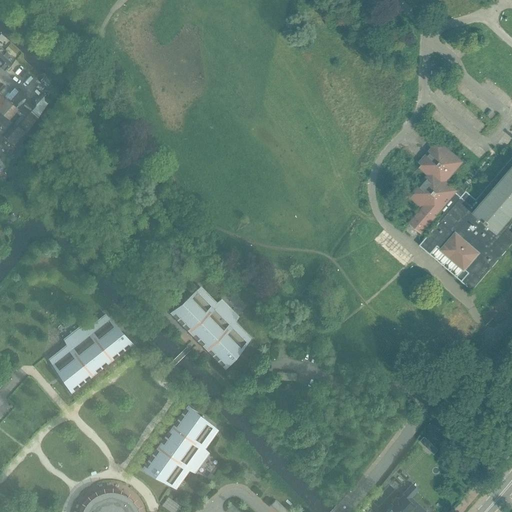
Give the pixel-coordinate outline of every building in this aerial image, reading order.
[(6,51),(0,57),(0,66),(6,72),(17,60),(6,51)] [(14,124),(3,136),(4,137),(13,144),(24,132),(25,133),(36,118),(46,106),(38,99),(33,105),(15,88),(6,99),(11,104),(17,109),(15,111),(16,112),(20,116),(14,124)] [(0,105),(0,119),(4,115),(9,120),(16,112),(15,111),(17,109),(11,104),(6,99),(0,105)] [(0,143),(0,142),(2,142),(4,137),(3,136),(14,124),(9,120),(4,115),(0,119),(0,143)] [(427,175),(408,197),(421,208),(408,223),(421,234),(434,219),(433,218),(435,215),(440,210),(444,213),(436,221),(438,223),(419,246),(429,255),(437,246),(439,248),(440,249),(455,231),(480,253),(465,270),(468,273),(460,281),(471,291),(511,243),(511,157),(475,200),(465,191),(464,192),(463,192),(467,187),(464,184),(458,190),(457,190),(446,181),(462,162),(440,143),(418,168),(427,175)] [(455,231),(440,249),(465,270),(480,253),(455,231)] [(206,350),(225,369),(225,368),(223,366),(236,353),(237,354),(248,342),(231,324),(237,315),(223,301),(214,307),(197,289),(184,300),(185,301),(172,314),(170,312),(169,312),(188,331),(192,326),(196,330),(191,335),(202,346),(206,343),(210,347),(206,350)] [(71,347),(51,363),(60,377),(61,376),(73,390),(70,392),(71,393),(91,376),(87,371),(92,368),(96,373),(108,363),(105,359),(109,356),(112,360),(133,343),(130,345),(119,330),(120,329),(109,317),(89,333),(81,326),(66,338),(71,347)] [(4,372),(0,376),(0,388),(10,377),(4,372)] [(187,404),(141,468),(141,469),(143,466),(158,477),(157,478),(172,487),(186,466),(196,471),(207,455),(200,448),(214,427),(202,416),(201,417),(186,407),(188,404),(187,404)] [(428,425),(428,438),(441,438),(442,425),(435,425),(428,425)] [(424,437),(420,441),(427,448),(431,443),(424,437)] [(438,450),(431,443),(427,448),(434,455),(438,450)] [(414,511),(424,511),(425,511),(411,497),(418,489),(412,483),(398,498),(396,496),(392,501),(394,503),(385,511),(406,511),(411,508),(414,511)] [(139,511),(138,510),(137,508),(137,507),(136,506),(136,505),(135,504),(134,503),(133,502),(131,501),(130,499),(128,498),(124,496),(120,494),(118,493),(113,493),(110,493),(104,493),(101,494),(98,496),(100,501),(91,509),(87,506),(85,508),(84,510),(83,511),(139,511)] [(168,497),(162,505),(170,511),(175,511),(180,506),(168,497)] [(288,511),(275,500),(271,505),(278,511),(288,511)]
